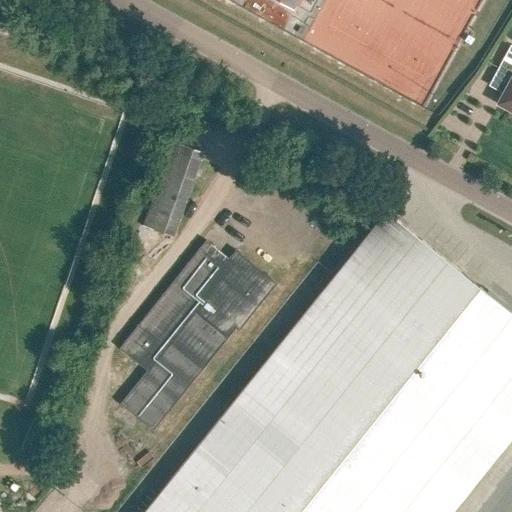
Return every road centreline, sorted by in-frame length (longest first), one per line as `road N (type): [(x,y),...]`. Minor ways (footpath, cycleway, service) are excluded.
road 1 (unknown): [(302,95),(103,338),(81,412),(64,438),(47,454),(0,463)]
road 2 (unclassified): [(511,213),(134,0)]
